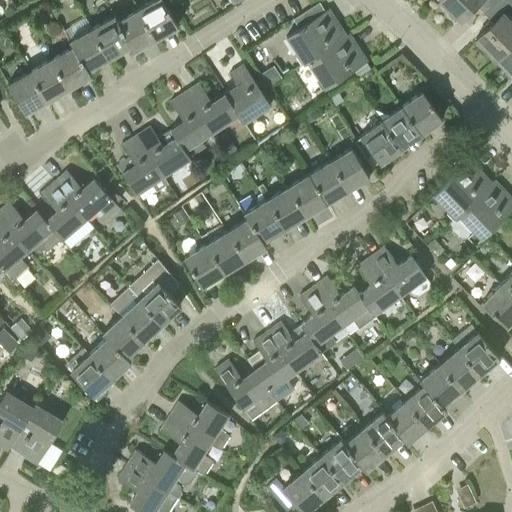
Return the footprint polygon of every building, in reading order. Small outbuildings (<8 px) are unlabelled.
[(155,37),(177,24),(163,0),(151,0),(138,8),(155,37)] [(300,23),(327,7),(323,0),(321,0),(296,15),(300,23)] [(476,3),(485,12),(497,0),(439,0),(460,20),(476,3)] [(497,57),(511,42),(511,20),(506,15),(511,8),(511,0),(497,0),(485,12),(494,21),(476,38),(496,59),(497,57)] [(134,48),(155,37),(138,8),(118,19),(134,48)] [(307,61),(342,37),(332,22),(336,20),(328,8),(287,35),(305,63),(307,61)] [(134,48),(118,19),(115,14),(92,27),(109,56),(129,44),(132,49),(134,48)] [(88,68),(109,56),(92,27),(70,40),(73,45),(89,74),(91,73),(88,68)] [(307,61),(325,88),(364,63),(353,47),(357,44),(349,33),(342,37),(307,61)] [(511,42),(497,57),(511,72),(511,42)] [(68,86),(89,74),(73,45),(52,57),(68,86)] [(47,98),(68,86),(52,57),(31,69),(47,98)] [(243,123),(271,104),(244,63),(230,73),(237,85),(225,92),(238,115),(243,123)] [(25,111),(47,98),(31,69),(8,82),(25,111)] [(212,132),(238,115),(225,92),(212,101),(199,81),(185,91),(212,132)] [(402,104),(422,131),(442,117),(423,90),(402,104)] [(202,138),(212,132),(185,91),(171,100),(184,120),(171,128),(176,136),(191,155),(206,145),(202,138)] [(401,146),(422,131),(402,104),(382,119),(401,146)] [(380,161),(401,146),(382,119),(368,129),(363,122),(351,131),(360,144),(365,140),(380,161)] [(191,157),(191,155),(176,136),(164,144),(151,125),(137,134),(164,175),(191,157)] [(169,182),(164,175),(137,134),(123,143),(135,163),(123,171),(137,193),(152,182),(158,190),(169,182)] [(330,159),(348,187),(369,174),(351,146),(330,159)] [(326,200),(348,187),(330,159),(309,172),(326,200)] [(457,218),(460,215),(489,185),(476,172),(479,169),(470,159),(434,193),(457,218)] [(110,197),(111,196),(94,177),(83,187),(68,169),(55,180),(87,217),(94,211),(103,221),(119,206),(110,197)] [(304,214),(326,200),(309,172),(287,185),(304,214)] [(62,239),(87,217),(55,180),(42,191),(57,209),(46,219),(61,238),(62,239)] [(460,215),(481,238),(511,208),(511,204),(501,193),(504,190),(494,180),(489,185),(460,215)] [(284,226),(304,214),(287,185),(266,198),(284,226)] [(263,239),(284,226),(266,198),(245,210),(263,239)] [(49,248),(61,238),(46,219),(37,208),(25,218),(10,200),(0,208),(0,214),(30,248),(49,248)] [(266,244),(263,239),(245,210),(244,211),(246,217),(227,229),(244,258),(266,244)] [(0,265),(17,284),(20,281),(16,277),(29,266),(21,256),(30,248),(0,214),(0,265)] [(223,271),(244,258),(227,229),(211,239),(207,232),(202,235),(205,242),(223,271)] [(201,284),(223,271),(205,242),(183,256),(201,284)] [(430,281),(426,275),(411,255),(399,264),(385,245),(372,254),(401,293),(410,287),(414,293),(419,294),(429,286),(430,281)] [(374,313),(401,293),(372,254),(357,265),(371,284),(359,292),(368,305),(374,313)] [(180,304),(169,291),(179,282),(156,258),(127,285),(161,322),(180,304)] [(511,294),(511,271),(500,283),(511,294)] [(374,313),(368,305),(359,292),(354,285),(341,294),(327,275),(315,284),(343,323),(351,317),(357,325),(374,313)] [(506,325),(511,318),(511,294),(500,283),(482,301),(506,325)] [(317,342),(343,323),(315,284),(300,295),(313,314),(301,323),(306,331),(317,342)] [(144,338),(161,322),(127,285),(110,301),(121,313),(144,338)] [(126,354),(144,338),(121,313),(103,331),(106,336),(126,354)] [(267,330),(296,370),(323,350),(317,342),(306,331),(295,339),(281,320),(267,330)] [(287,376),(296,370),(267,330),(253,340),(267,359),(256,367),(279,399),(295,388),(287,376)] [(459,346),(480,371),(500,355),(478,330),(459,346)] [(89,352),(112,377),(131,359),(126,354),(106,336),(89,352)] [(112,377),(89,352),(83,346),(64,364),(70,369),(93,394),(112,377)] [(461,387),(480,371),(459,346),(440,362),(461,387)] [(253,418),(279,399),(256,367),(243,377),(229,358),(215,368),(244,408),(245,407),(253,418)] [(442,403),(461,387),(440,362),(419,379),(423,383),(442,403)] [(405,399),(426,424),(446,408),(442,403),(423,383),(405,399)] [(0,443),(9,449),(12,442),(33,405),(6,388),(0,398),(0,443)] [(406,441),(426,424),(405,399),(387,414),(403,436),(406,441)] [(169,414),(212,442),(212,441),(223,448),(231,434),(221,428),(229,414),(206,400),(198,413),(178,400),(169,414)] [(33,405),(12,442),(28,452),(26,455),(38,462),(63,419),(35,402),(33,405)] [(384,452),(403,436),(387,414),(383,410),(362,427),(384,452)] [(172,453),(197,474),(199,471),(205,474),(214,459),(205,453),(212,442),(169,414),(160,429),(180,441),(172,453)] [(365,468),(384,452),(362,427),(344,442),(361,464),(365,468)] [(342,480),(361,464),(344,442),(340,437),(320,454),(342,480)] [(192,481),(197,474),(172,453),(164,448),(156,461),(136,449),(127,463),(179,496),(182,491),(181,483),(192,481)] [(323,496),(342,480),(320,454),(301,470),(323,496)] [(170,511),(179,496),(127,463),(117,477),(137,490),(129,503),(142,511),(170,511)] [(304,511),(323,496),(301,470),(283,485),(276,477),(266,485),(287,510),(296,502),(304,511)]
